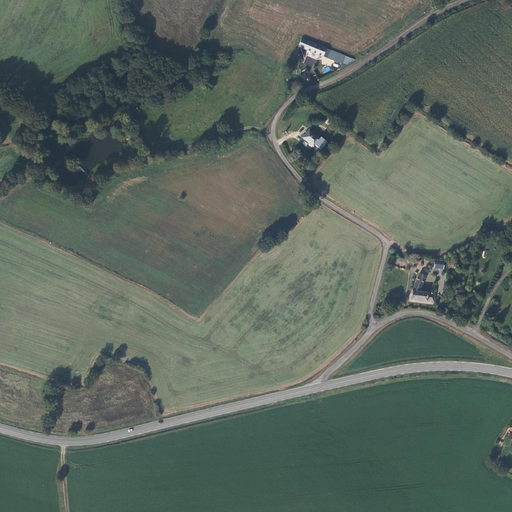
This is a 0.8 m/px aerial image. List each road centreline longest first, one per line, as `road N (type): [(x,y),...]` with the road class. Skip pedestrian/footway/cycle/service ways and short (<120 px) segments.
road 1 (unclassified): [(463,0),(283,106),(282,164),(385,245),(371,331)]
road 2 (secondary): [(316,387),(88,440),(0,427)]
road 3 (secondary): [(511,373),(420,367),(316,387)]
road 4 (unclassified): [(511,356),(419,312),(371,331)]
